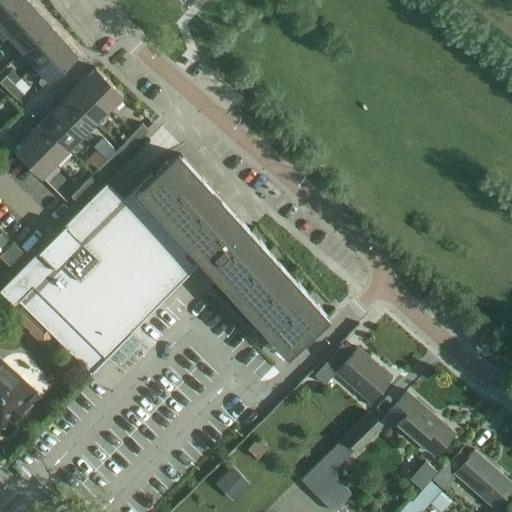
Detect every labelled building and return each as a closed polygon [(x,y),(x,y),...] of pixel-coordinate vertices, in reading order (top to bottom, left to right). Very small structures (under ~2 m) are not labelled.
[(21,0),(14,7),(0,19),(0,25),(9,36),(10,36),(26,21),(38,10),(29,0),(28,0),(21,0)] [(0,0),(0,19),(21,0),(0,0)] [(26,21),(9,36),(14,41),(22,51),(51,25),(40,12),(38,10),(26,21)] [(51,25),(22,51),(25,54),(35,65),(64,39),(52,26),(51,25)] [(64,39),(35,65),(36,67),(48,79),(77,54),(67,43),(65,41),(64,39)] [(95,66),(68,94),(95,121),(122,93),(95,66)] [(5,75),(0,79),(0,81),(8,90),(14,83),(5,75)] [(14,83),(8,90),(17,99),(23,92),(14,83)] [(81,135),(95,121),(68,94),(54,107),(62,115),(81,135)] [(5,99),(0,103),(0,113),(5,119),(15,111),(5,99)] [(41,121),(68,148),(81,135),(62,115),(54,107),(41,121)] [(34,142),(54,162),(68,148),(41,121),(27,135),(34,142)] [(142,122),(133,131),(133,132),(139,138),(148,129),(142,122)] [(5,283),(0,287),(0,291),(12,303),(13,304),(20,297),(55,330),(94,367),(206,260),(222,277),(289,348),(326,316),(320,310),(160,130),(5,283)] [(133,132),(124,140),(131,146),(139,138),(133,132)] [(13,149),(41,176),(54,162),(34,142),(27,135),(13,149)] [(102,136),(93,145),(106,159),(112,165),(121,156),(123,154),(126,151),(120,145),(117,148),(115,150),(102,136)] [(98,152),(90,160),(97,168),(105,159),(98,152)] [(105,159),(97,168),(104,174),(112,165),(106,159),(105,159)] [(88,177),(79,186),(86,192),(94,183),(88,177)] [(70,195),(77,202),(86,192),(79,186),(70,195)] [(1,232),(0,232),(0,248),(1,249),(10,241),(1,232)] [(0,254),(0,255),(9,265),(23,251),(13,241),(0,254)] [(12,303),(8,307),(29,329),(28,329),(43,343),(55,330),(20,297),(13,304),(12,303)] [(314,374),(324,384),(335,371),(369,400),(391,375),(357,345),(343,361),(333,352),(314,374)] [(0,424),(8,416),(12,420),(27,402),(24,399),(33,388),(0,358),(0,424)] [(433,453),(453,430),(407,390),(387,413),(433,453)] [(370,411),(320,460),(331,471),(355,447),(356,449),(382,424),(370,411)] [(257,439),(248,447),(258,457),(266,449),(257,439)] [(495,507),(511,486),(511,481),(475,449),(455,472),(495,507)] [(320,460),(301,479),(317,495),(333,510),(351,492),(336,477),(331,471),(320,460)] [(221,476),(215,482),(233,500),(249,483),(245,479),(232,465),(221,476)] [(435,474),(431,478),(443,489),(454,477),(453,476),(451,474),(453,473),(444,465),(435,474)] [(417,511),(420,509),(422,510),(430,501),(442,511),(454,498),(443,489),(431,478),(411,500),(410,499),(398,511),(417,511)] [(511,511),(511,507),(504,501),(496,511),(498,511),(511,511)]
